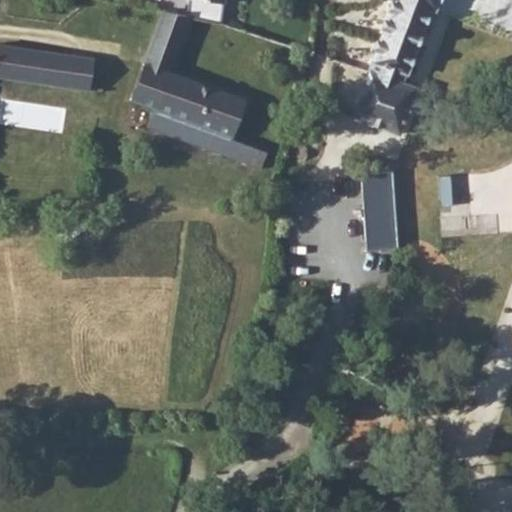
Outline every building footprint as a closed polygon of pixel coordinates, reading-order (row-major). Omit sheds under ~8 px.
[(190,0),(188,19),(189,19),(219,27),(222,0),(190,0)] [(386,0),(391,2),(348,119),(395,136),(412,90),(402,86),(433,0),(386,0)] [(184,15),(159,11),(144,57),(146,58),(144,65),(141,64),(144,72),(139,70),(131,93),(137,95),(137,96),(129,100),(154,109),(147,128),(261,166),(267,150),(231,138),(244,99),(166,72),(184,15)] [(0,77),(5,78),(10,45),(10,44),(0,41),(0,77)] [(10,45),(5,78),(57,86),(62,53),(10,45)] [(392,171),(361,173),(365,249),(397,247),(392,171)]
